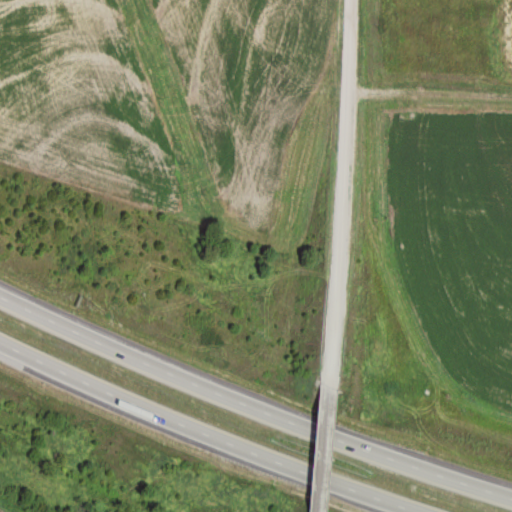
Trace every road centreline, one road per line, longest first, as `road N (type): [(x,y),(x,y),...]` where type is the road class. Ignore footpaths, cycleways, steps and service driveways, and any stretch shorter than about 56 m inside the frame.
road 1 (motorway): [(511,496),(247,405),(0,291)]
road 2 (motorway): [(0,344),(200,435),(411,511)]
road 3 (residential): [(353,0),(334,387)]
road 4 (residential): [(334,387),(325,511)]
